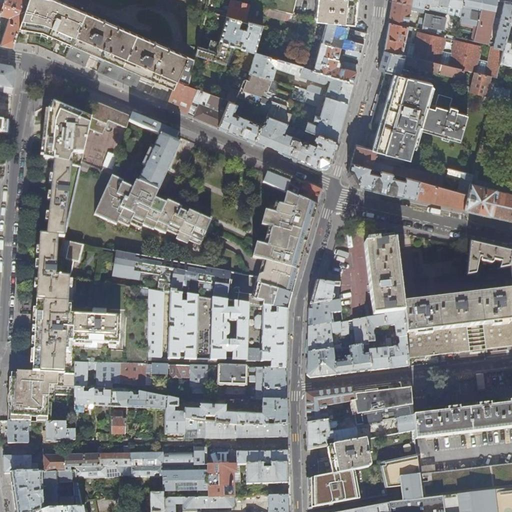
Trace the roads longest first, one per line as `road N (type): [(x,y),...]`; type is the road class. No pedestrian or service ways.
road 1 (residential): [(31,59),(333,188)]
road 2 (residential): [(0,349),(31,59)]
road 3 (residential): [(511,361),(294,386)]
road 4 (residential): [(333,188),(301,306),(294,386)]
road 5 (residential): [(333,188),(379,0)]
road 6 (residential): [(511,237),(333,188)]
road 7 (unknown): [(511,447),(442,451),(440,376)]
